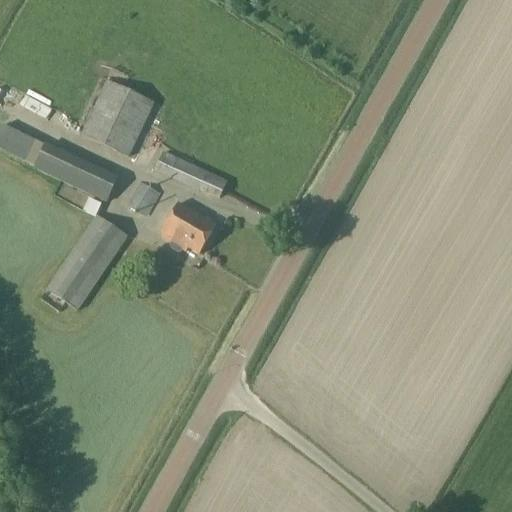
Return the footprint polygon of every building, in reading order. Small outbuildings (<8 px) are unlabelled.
[(128,158),(153,104),(107,84),(83,137),(128,158)] [(0,150),(108,201),(117,181),(3,127),(0,132),(0,150)] [(222,197),(228,184),(164,155),(158,168),(222,197)] [(137,187),(127,210),(143,217),(153,193),(137,187)] [(89,201),(85,211),(96,216),(100,205),(89,201)] [(199,256),(215,226),(178,205),(161,235),(162,235),(160,239),(185,254),(187,250),(199,256)] [(77,313),(128,240),(97,218),(46,292),(77,313)]
